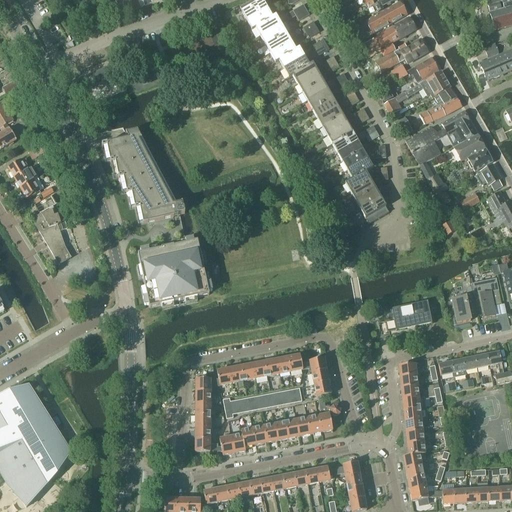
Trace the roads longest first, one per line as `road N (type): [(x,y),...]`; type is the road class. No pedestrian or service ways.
road 1 (residential): [(358,447),(325,339),(192,361),(184,373),(176,481)]
road 2 (residential): [(310,0),(394,146),(397,223),(366,242)]
road 3 (residential): [(127,316),(99,198),(38,70)]
road 4 (residential): [(405,0),(511,184)]
road 5 (residential): [(511,336),(394,361),(396,429),(386,447)]
road 6 (residential): [(176,481),(358,447)]
road 7 (residential): [(126,477),(127,316)]
road 8 (residential): [(38,70),(186,12)]
road 9 (residential): [(74,333),(0,205)]
